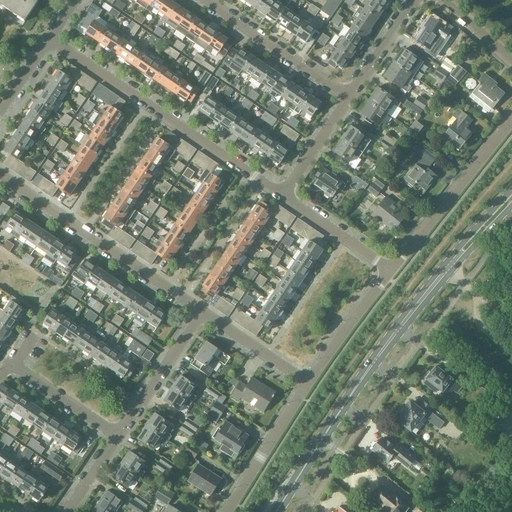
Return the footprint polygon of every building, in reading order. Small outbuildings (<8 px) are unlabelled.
[(0,0),(0,5),(25,22),(38,3),(33,0),(0,0)] [(152,0),(137,0),(136,3),(146,9),(152,0)] [(154,9),(159,12),(166,0),(152,0),(146,9),(151,13),(154,9)] [(166,0),(159,12),(164,16),(161,20),(166,24),(178,6),(174,3),(175,2),(172,0),(166,0)] [(247,0),(246,3),(256,9),(262,0),(247,0)] [(276,2),(272,0),(262,0),(256,9),(266,16),(276,2)] [(364,10),(378,20),(385,10),(370,0),(364,0),(362,3),(367,6),(364,10)] [(370,0),(385,10),(391,0),(370,0)] [(337,8),(327,1),(324,6),(334,13),(337,8)] [(276,2),(266,16),(276,23),(286,9),(276,2)] [(105,27),(96,21),(103,12),(92,4),(78,24),(88,31),(86,34),(96,41),(105,27)] [(307,11),(311,14),(315,8),(311,5),(307,11)] [(188,13),(178,6),(166,24),(176,30),(188,13)] [(324,6),(320,11),(330,18),(334,13),(324,6)] [(319,10),(315,8),(311,14),(315,17),(319,10)] [(296,15),(286,9),(276,23),(286,30),(296,15)] [(364,10),(357,20),(371,29),(378,20),(364,10)] [(198,19),(188,13),(176,30),(185,37),(198,19)] [(286,30),(296,36),(305,22),(296,15),(286,30)] [(146,19),(142,16),(137,22),(142,25),(146,19)] [(435,52),(443,41),(446,42),(450,37),(447,35),(451,30),(446,27),(445,27),(430,17),(426,23),(428,24),(417,41),(430,50),(431,49),(435,52)] [(185,37),(195,44),(208,26),(198,19),(185,37)] [(371,29),(357,20),(350,30),(364,40),(371,29)] [(132,21),(132,22),(128,27),(132,30),(136,24),(132,21)] [(305,22),(296,36),(306,43),(315,29),(305,22)] [(96,41),(106,47),(118,30),(108,24),(105,27),(96,41)] [(127,37),(116,54),(120,57),(119,59),(125,62),(135,48),(128,43),(133,36),(134,36),(140,27),(136,24),(132,30),(127,37)] [(217,33),(208,26),(195,44),(205,51),(217,33)] [(153,33),(157,36),(162,30),(157,27),(153,33)] [(127,37),(118,30),(106,47),(116,54),(127,37)] [(362,44),(364,40),(350,30),(344,40),(359,51),(363,44),(362,44)] [(213,49),(219,53),(224,57),(231,47),(225,43),(228,40),(227,39),(228,38),(223,34),(222,36),(217,33),(205,51),(210,54),(213,49)] [(334,48),(351,59),(354,55),(355,56),(359,51),(344,40),(340,37),(333,47),(335,48),(334,48)] [(186,46),(181,43),(177,49),(182,52),(186,46)] [(135,48),(125,62),(131,66),(131,65),(136,68),(147,50),(138,44),(135,48)] [(164,52),(172,57),(176,51),(168,46),(164,52)] [(239,74),(242,70),(252,56),(248,53),(248,51),(243,47),(239,53),(233,49),(223,63),(239,74)] [(351,59),(334,48),(331,53),(334,54),(327,64),(335,69),(337,66),(342,70),(343,68),(344,69),(351,59)] [(394,64),(414,77),(423,63),(404,49),(398,58),(396,57),(393,61),(394,63),(394,64)] [(157,57),(147,50),(136,68),(140,71),(139,72),(145,76),(157,57)] [(180,54),(176,51),(172,57),(176,60),(180,54)] [(193,60),(197,62),(201,57),(197,54),(193,60)] [(256,58),(252,56),(242,70),(252,77),(263,61),(257,57),(256,58)] [(151,78),(156,81),(165,68),(167,64),(157,57),(145,76),(150,80),(151,78)] [(444,62),(441,67),(450,73),(453,68),(455,69),(457,66),(446,58),(443,62),(444,62)] [(268,65),(263,61),(252,77),(249,81),(259,87),(262,83),(272,69),(267,66),(268,65)] [(192,71),(196,65),(191,62),(187,68),(192,71)] [(408,85),(414,77),(394,64),(384,78),(388,80),(387,81),(391,83),(392,83),(406,93),(410,86),(408,85)] [(58,71),(51,81),(65,91),(66,90),(70,93),(77,84),(75,82),(70,79),(77,69),(71,65),(64,75),(58,71)] [(458,65),(450,75),(458,82),(466,72),(458,65)] [(434,75),(443,81),(448,73),(439,67),(434,75)] [(165,89),(174,75),(165,68),(156,81),(160,84),(159,86),(165,89)] [(216,74),(221,78),(226,72),(220,68),(216,74)] [(82,72),(77,69),(70,79),(75,82),(82,72)] [(262,83),(266,86),(266,87),(266,89),(269,91),(270,91),(271,90),(272,90),(282,75),(277,71),(276,72),(272,69),(262,83)] [(174,75),(165,89),(170,93),(171,92),(175,95),(184,81),(185,82),(188,78),(177,71),(175,75),(174,75)] [(75,82),(77,84),(80,86),(87,76),(82,72),(75,82)] [(199,82),(204,86),(211,76),(206,72),(199,82)] [(497,84),(484,74),(478,82),(480,84),(470,97),(489,112),(492,109),(504,94),(495,86),(497,84)] [(282,75),(272,90),(282,97),(291,83),(287,80),(288,78),(282,75)] [(80,86),(85,89),(92,79),(87,76),(80,86)] [(214,77),(206,89),(211,92),(219,81),(214,77)] [(97,83),(92,79),(85,89),(90,93),(97,83)] [(236,79),(231,86),(236,89),(240,82),(236,79)] [(51,81),(45,91),(59,101),(65,91),(51,81)] [(196,87),(195,88),(185,82),(184,81),(175,95),(180,98),(179,99),(185,103),(187,100),(191,103),(200,89),(196,87)] [(296,86),(291,83),(282,97),(291,104),(292,104),(302,88),(296,84),(296,86)] [(92,94),(97,98),(104,88),(99,84),(92,94)] [(402,104),(397,101),(378,87),(368,101),(387,115),(392,118),(402,104)] [(97,98),(102,101),(109,91),(104,88),(97,98)] [(234,91),(230,88),(225,94),(230,98),(234,91)] [(308,92),(302,88),(292,104),(291,104),(289,107),(299,114),(311,96),(307,93),(308,92)] [(209,118),(213,112),(219,103),(222,99),(217,96),(214,100),(209,96),(212,93),(211,92),(206,89),(201,97),(206,101),(199,112),(205,116),(206,115),(209,118)] [(247,96),(251,99),(255,93),(251,90),(247,96)] [(52,111),(59,101),(45,91),(38,101),(52,111)] [(114,94),(109,91),(102,101),(107,105),(114,94)] [(79,94),(76,98),(83,103),(86,99),(79,94)] [(107,105),(110,106),(112,108),(119,98),(114,94),(107,105)] [(321,103),(311,96),(299,114),(304,117),(306,114),(312,117),(316,111),(317,112),(322,105),(320,105),(321,103)] [(423,111),(428,103),(419,97),(414,104),(423,111)] [(80,107),(83,103),(76,98),(73,102),(80,107)] [(126,102),(119,98),(112,108),(119,112),(126,102)] [(245,108),(250,101),(245,98),(241,105),(243,107),(240,111),(237,109),(234,113),(229,110),(220,124),(229,131),(239,117),(239,116),(245,108)] [(403,105),(414,112),(419,116),(422,111),(407,100),(403,105)] [(30,110),(31,111),(33,112),(45,121),(52,111),(38,101),(36,104),(34,103),(30,110)] [(95,105),(88,101),(85,104),(92,109),(95,105)] [(250,101),(245,108),(249,111),(254,104),(250,101)] [(387,115),(368,101),(359,114),(366,118),(364,121),(371,125),(373,123),(379,127),(387,115)] [(229,110),(219,103),(213,112),(209,118),(220,124),(229,110)] [(92,109),(85,104),(83,109),(90,113),(92,109)] [(271,113),(275,107),(271,104),(267,110),(271,113)] [(103,117),(117,126),(124,116),(119,112),(112,108),(110,106),(103,117)] [(458,109),(454,112),(452,116),(456,120),(445,133),(450,137),(446,142),(458,151),(473,133),(466,127),(467,125),(468,126),(472,121),(458,109)] [(45,121),(33,112),(31,111),(24,121),(43,133),(46,128),(42,126),(45,121)] [(261,119),(265,122),(270,115),(265,112),(261,119)] [(65,114),(62,118),(69,123),(72,119),(65,114)] [(277,120),(270,115),(265,122),(272,127),(277,120)] [(117,126),(103,117),(96,127),(110,136),(117,126)] [(229,131),(239,138),(249,123),(239,117),(229,131)] [(287,124),(291,126),(295,120),(291,117),(287,124)] [(60,122),(67,127),(69,123),(62,118),(60,122)] [(74,120),(72,124),(79,129),(82,125),(74,120)] [(299,122),(295,120),(291,126),(295,129),(299,122)] [(24,121),(18,131),(32,141),(32,140),(36,143),(43,133),(24,121)] [(416,121),(408,130),(418,138),(425,128),(416,121)] [(239,138),(249,145),(259,130),(249,123),(239,138)] [(76,133),(79,129),(72,124),(69,128),(76,133)] [(281,132),(285,135),(289,129),(285,126),(281,132)] [(110,136),(96,127),(90,136),(104,146),(110,136)] [(341,139),(363,153),(366,148),(362,145),(367,138),(351,127),(350,127),(351,128),(346,134),(347,135),(344,140),(341,138),(341,139)] [(299,135),(289,129),(285,135),(295,142),(299,135)] [(249,145),(259,152),(269,137),(259,130),(249,145)] [(18,131),(11,141),(25,150),(32,141),(18,131)] [(169,161),(176,151),(174,150),(170,146),(176,136),(170,132),(163,142),(158,138),(151,148),(165,158),(169,161)] [(79,144),(83,146),(97,156),(104,146),(90,136),(86,133),(79,144)] [(52,134),(49,138),(56,142),(59,138),(52,134)] [(383,140),(395,148),(399,142),(387,134),(383,140)] [(176,136),(170,146),(174,150),(181,140),(176,136)] [(259,152),(269,158),(279,144),(269,137),(259,152)] [(53,146),(56,142),(49,138),(46,142),(53,146)] [(363,153),(341,139),(343,140),(340,145),(339,144),(334,151),(333,152),(338,155),(334,162),(348,171),(350,167),(352,169),(356,168),(359,163),(359,159),(363,153)] [(61,140),(59,144),(66,149),(68,145),(61,140)] [(176,151),(180,153),(186,143),(181,140),(174,150),(176,151)] [(395,148),(383,140),(379,145),(391,153),(395,148)] [(18,161),(25,150),(11,141),(4,151),(9,155),(3,165),(9,169),(16,159),(18,161)] [(180,153),(185,157),(191,147),(186,143),(180,153)] [(63,153),(66,149),(59,144),(56,148),(63,153)] [(279,144),(269,158),(279,165),(289,151),(279,144)] [(83,146),(76,156),(90,166),(97,156),(83,146)] [(189,160),(196,150),(191,147),(185,157),(189,160)] [(151,148),(144,158),(158,168),(165,158),(151,148)] [(418,151),(410,160),(417,166),(405,181),(413,187),(410,191),(416,184),(425,192),(426,191),(424,190),(436,176),(437,178),(437,177),(428,169),(427,171),(424,168),(430,161),(418,151)] [(204,155),(199,152),(192,162),(197,165),(204,155)] [(38,154),(35,158),(42,162),(45,158),(38,154)] [(202,169),(209,159),(204,155),(197,165),(202,169)] [(76,156),(69,166),(84,176),(90,166),(76,156)] [(40,166),(42,162),(35,158),(33,162),(40,166)] [(151,178),(158,168),(144,158),(137,168),(151,178)] [(9,169),(14,172),(21,163),(18,161),(16,159),(9,169)] [(205,170),(207,172),(214,162),(209,159),(202,169),(205,170)] [(48,160),(45,164),(52,169),(55,165),(48,160)] [(178,161),(175,165),(182,170),(185,166),(178,161)] [(207,172),(212,175),(219,166),(214,162),(207,172)] [(14,172),(19,176),(26,166),(21,163),(14,172)] [(49,173),(52,169),(45,164),(42,168),(49,173)] [(180,174),(182,170),(175,165),(173,169),(180,174)] [(19,176),(24,179),(31,169),(26,166),(19,176)] [(62,168),(58,173),(77,186),(84,176),(69,166),(66,171),(62,168)] [(188,167),(185,172),(192,177),(195,172),(188,167)] [(137,168),(130,178),(144,188),(148,182),(152,185),(156,180),(151,178),(137,168)] [(36,173),(31,169),(24,179),(29,183),(36,173)] [(203,184),(216,193),(224,183),(222,182),(223,181),(218,178),(217,179),(212,175),(207,172),(205,170),(198,180),(203,184)] [(338,189),(342,192),(346,185),(342,182),(324,170),(315,184),(315,185),(316,184),(324,189),(323,190),(325,191),(324,193),(324,195),(328,197),(330,197),(331,195),(332,196),(338,189)] [(192,177),(185,172),(182,175),(190,180),(192,177)] [(77,186),(58,173),(55,178),(59,181),(56,186),(58,188),(70,196),(77,186)] [(386,183),(376,174),(371,181),(373,183),(367,191),(375,197),(386,183)] [(32,184),(36,187),(43,178),(38,175),(32,184)] [(351,184),(363,193),(368,185),(356,177),(351,184)] [(36,187),(41,191),(48,181),(43,178),(36,187)] [(138,198),(144,188),(130,178),(123,188),(138,198)] [(41,191),(46,194),(53,185),(48,181),(41,191)] [(165,181),(162,185),(169,190),(172,186),(165,181)] [(216,193),(203,184),(196,194),(210,203),(216,193)] [(58,188),(56,186),(53,185),(46,194),(51,198),(58,188)] [(159,189),(166,194),(169,190),(162,185),(159,189)] [(174,187),(171,192),(179,197),(182,192),(174,187)] [(123,188),(117,198),(131,208),(138,198),(123,188)] [(179,197),(171,192),(169,195),(176,200),(179,197)] [(189,204),(203,213),(210,203),(196,194),(189,204)] [(386,196),(371,215),(377,221),(374,225),(377,228),(378,227),(374,225),(378,220),(393,232),(406,216),(397,209),(399,207),(386,196)] [(113,204),(110,208),(128,220),(132,216),(127,213),(131,208),(117,198),(116,197),(112,203),(113,204)] [(151,201),(148,205),(155,210),(158,206),(151,201)] [(10,208),(3,203),(0,207),(0,216),(3,218),(10,208)] [(264,225),(271,215),(269,214),(272,209),(261,203),(259,207),(257,206),(250,216),(264,225)] [(182,214),(196,223),(203,213),(189,204),(182,214)] [(276,204),(272,209),(269,214),(271,215),(274,217),(281,207),(276,204)] [(153,214),(155,210),(148,205),(146,209),(153,214)] [(161,207),(158,211),(165,216),(168,212),(161,207)] [(274,217),(279,221),(286,211),(281,207),(274,217)] [(117,228),(121,222),(126,225),(128,220),(110,208),(103,218),(115,226),(117,228)] [(146,211),(143,216),(149,220),(152,215),(146,211)] [(165,216),(158,211),(155,215),(163,220),(165,216)] [(279,221),(284,224),(291,214),(286,211),(279,221)] [(1,227),(15,236),(26,219),(16,212),(11,219),(8,217),(1,227)] [(182,214),(175,223),(189,233),(196,223),(182,214)] [(296,217),(291,214),(284,224),(289,227),(296,217)] [(146,224),(149,220),(143,216),(140,220),(146,224)] [(250,216),(243,226),(257,235),(264,225),(250,216)] [(26,219),(15,236),(19,239),(21,236),(27,240),(36,226),(26,219)] [(296,232),(303,222),(298,219),(291,229),(296,232)] [(138,221),(135,225),(142,230),(145,225),(138,221)] [(301,236),(308,226),(303,222),(296,232),(301,236)] [(183,243),(189,233),(175,223),(169,233),(183,243)] [(139,233),(142,230),(135,225),(132,229),(139,233)] [(46,233),(36,226),(27,240),(37,247),(46,233)] [(120,230),(117,228),(115,226),(108,236),(113,240),(120,230)] [(236,236),(250,245),(257,235),(243,226),(236,236)] [(308,226),(301,236),(306,239),(313,229),(308,226)] [(147,227),(144,231),(151,236),(154,232),(147,227)] [(275,233),(282,237),(285,233),(278,228),(275,233)] [(302,251),(316,261),(323,251),(316,245),(317,243),(318,244),(324,236),(313,229),(306,239),(309,241),(302,251)] [(113,240),(118,243),(125,233),(120,230),(113,240)] [(151,236),(144,231),(142,235),(149,240),(151,236)] [(37,247),(47,254),(56,239),(46,233),(37,247)] [(118,243),(123,247),(130,237),(125,233),(118,243)] [(161,236),(158,240),(176,253),(183,243),(169,233),(165,239),(161,236)] [(279,241),(282,237),(275,233),(272,236),(279,241)] [(287,235),(284,239),(291,244),(294,240),(287,235)] [(236,236),(230,246),(244,255),(250,245),(236,236)] [(130,237),(123,247),(128,250),(135,240),(130,237)] [(54,264),(56,260),(66,246),(56,239),(47,254),(44,258),(54,264)] [(291,244),(284,239),(282,243),(289,248),(291,244)] [(2,247),(5,250),(10,243),(6,240),(2,247)] [(169,263),(176,253),(158,240),(155,245),(159,248),(155,253),(169,263)] [(136,255),(142,245),(137,242),(130,252),(136,255)] [(14,245),(10,243),(5,250),(10,252),(14,245)] [(141,259),(147,249),(142,245),(136,255),(141,259)] [(64,270),(69,273),(76,262),(72,259),(76,253),(66,246),(56,260),(66,267),(64,270)] [(223,256),(237,265),(244,255),(230,246),(223,256)] [(145,262),(152,252),(147,249),(141,259),(145,262)] [(261,253),(268,257),(271,253),(264,249),(261,253)] [(295,261),(309,271),(316,261),(302,251),(295,261)] [(150,265),(157,255),(152,252),(145,262),(150,265)] [(21,260),(25,263),(30,256),(26,253),(21,260)] [(265,261),(268,257),(261,253),(258,256),(265,261)] [(273,255),(271,259),(278,264),(281,260),(273,255)] [(34,259),(30,256),(25,263),(29,266),(34,259)] [(223,256),(216,266),(230,275),(237,265),(223,256)] [(278,264),(271,259),(268,263),(275,268),(278,264)] [(87,281),(96,267),(86,260),(77,274),(87,281)] [(288,271),(302,281),(309,271),(295,261),(288,271)] [(224,285),(230,275),(216,266),(210,276),(224,285)] [(41,274),(45,277),(50,269),(46,267),(41,274)] [(87,281),(97,288),(106,274),(96,267),(87,281)] [(54,272),(50,269),(45,277),(49,279),(54,272)] [(248,272),(255,277),(258,273),(250,269),(248,272)] [(282,281),(296,291),(302,281),(288,271),(282,281)] [(252,281),(255,277),(248,272),(245,276),(252,281)] [(106,274),(97,288),(107,295),(116,280),(106,274)] [(260,275),(257,279),(264,284),(267,280),(260,275)] [(228,288),(224,285),(210,276),(203,286),(204,287),(201,291),(211,298),(214,294),(217,295),(220,290),(225,293),(228,288)] [(54,278),(52,281),(61,287),(63,284),(54,278)] [(264,284),(257,279),(255,283),(262,288),(264,284)] [(107,295),(117,301),(126,287),(116,280),(107,295)] [(275,291),(289,301),(296,291),(282,281),(275,291)] [(72,295),(76,297),(81,290),(77,287),(72,295)] [(117,301),(127,308),(136,294),(126,287),(117,301)] [(237,288),(234,292),(241,297),(244,293),(237,288)] [(84,293),(81,290),(76,297),(80,300),(84,293)] [(282,311),(282,310),(289,301),(275,291),(268,301),(282,311)] [(241,297),(234,292),(232,296),(239,301),(241,297)] [(127,308),(136,315),(146,300),(136,294),(127,308)] [(207,304),(213,307),(219,297),(217,295),(214,294),(211,298),(207,304)] [(247,295),(244,299),(251,304),(254,300),(247,295)] [(21,302),(12,296),(11,296),(13,297),(4,311),(4,312),(19,322),(22,318),(21,317),(25,311),(18,306),(21,302)] [(65,304),(69,307),(74,300),(70,297),(65,304)] [(218,311),(224,301),(219,297),(213,307),(218,311)] [(251,304),(244,299),(241,303),(248,307),(251,304)] [(78,302),(74,300),(69,307),(73,309),(78,302)] [(136,315),(146,321),(156,307),(146,300),(136,315)] [(91,308),(95,311),(100,304),(96,301),(91,308)] [(218,311),(223,314),(229,304),(224,301),(218,311)] [(261,311),(275,321),(278,316),(279,317),(283,311),(282,310),(282,311),(268,301),(261,311)] [(104,306),(100,304),(95,311),(99,313),(104,306)] [(234,308),(229,304),(223,314),(228,317),(234,308)] [(156,307),(146,321),(156,328),(161,321),(163,323),(168,316),(165,315),(166,314),(156,307)] [(0,308),(0,323),(11,331),(15,325),(17,326),(19,322),(4,312),(4,311),(0,308)] [(43,323),(53,330),(63,316),(53,309),(43,323)] [(235,322),(242,312),(237,309),(230,319),(235,322)] [(85,318),(89,320),(94,313),(90,310),(85,318)] [(275,321),(261,311),(254,321),(262,326),(269,331),(275,321)] [(235,322),(240,326),(247,316),(242,312),(235,322)] [(98,316),(94,313),(89,320),(93,323),(98,316)] [(111,322),(115,324),(120,317),(116,314),(111,322)] [(63,316),(53,330),(63,337),(73,323),(63,316)] [(240,326),(245,329),(252,319),(247,316),(240,326)] [(124,320),(120,317),(115,324),(119,327),(124,320)] [(254,321),(252,319),(245,329),(256,336),(262,326),(254,321)] [(63,337),(73,344),(86,325),(81,322),(78,326),(73,323),(63,337)] [(0,338),(5,341),(11,331),(0,323),(0,338)] [(105,331),(109,334),(114,326),(110,324),(105,331)] [(73,344),(83,350),(96,332),(86,325),(73,344)] [(113,336),(118,329),(114,326),(109,334),(113,336)] [(131,335),(135,338),(140,331),(136,328),(131,335)] [(152,339),(140,331),(135,338),(148,346),(152,339)] [(83,350),(93,357),(106,339),(96,332),(83,350)] [(129,347),(133,340),(129,337),(125,344),(129,347)] [(93,357),(103,364),(115,346),(106,339),(93,357)] [(133,340),(129,347),(141,356),(146,349),(133,340)] [(209,376),(219,361),(225,365),(231,357),(218,349),(207,341),(195,359),(196,360),(193,365),(191,363),(190,363),(209,376)] [(115,346),(103,364),(113,371),(122,357),(122,356),(125,352),(115,346)] [(154,355),(147,350),(142,357),(149,362),(154,355)] [(122,357),(113,371),(123,377),(123,376),(127,379),(136,367),(132,364),(132,363),(122,357)] [(455,382),(436,367),(431,374),(430,373),(426,378),(428,379),(427,380),(424,384),(436,393),(438,389),(448,397),(453,390),(458,393),(464,384),(457,379),(455,382)] [(172,389),(173,390),(192,402),(196,397),(192,394),(196,387),(181,376),(172,389)] [(273,395),(275,393),(252,378),(246,387),(240,383),(231,396),(238,401),(240,398),(249,404),(253,398),(257,400),(254,407),(263,412),(272,398),(273,398),(274,396),(273,395)] [(0,386),(0,402),(3,405),(12,390),(2,384),(0,386)] [(221,394),(209,385),(205,391),(217,399),(221,394)] [(490,395),(482,388),(477,396),(485,402),(490,395)] [(173,390),(172,389),(164,402),(179,412),(184,405),(189,408),(192,402),(173,390)] [(12,390),(3,405),(13,411),(22,397),(12,390)] [(13,411),(23,418),(32,404),(22,397),(13,411)] [(206,417),(216,423),(225,407),(216,401),(206,417)] [(424,404),(420,410),(415,406),(415,407),(410,403),(405,409),(403,409),(400,414),(400,416),(397,420),(414,433),(424,419),(439,430),(445,423),(428,410),(429,408),(424,404)] [(32,404),(23,418),(32,425),(42,411),(32,404)] [(40,436),(43,432),(42,432),(52,417),(42,411),(32,425),(38,428),(35,432),(40,436)] [(146,427),(148,427),(167,440),(171,435),(166,432),(171,425),(155,414),(146,427)] [(43,432),(52,438),(62,424),(52,417),(42,432),(43,432)] [(184,424),(196,432),(199,427),(187,419),(184,424)] [(212,438),(237,453),(248,436),(226,422),(221,430),(218,428),(212,438)] [(52,438),(62,445),(72,431),(62,424),(52,438)] [(192,438),(196,432),(184,424),(180,429),(192,438)] [(7,432),(12,434),(16,427),(12,425),(7,432)] [(12,434),(15,437),(20,430),(16,427),(12,434)] [(148,427),(146,427),(138,439),(154,450),(159,443),(163,446),(167,440),(148,427)] [(72,431),(62,445),(72,452),(82,438),(72,431)] [(1,441),(5,444),(10,437),(6,434),(1,441)] [(9,446),(13,439),(10,437),(5,444),(9,446)] [(27,445),(31,448),(36,441),(32,438),(27,445)] [(417,459),(400,445),(396,450),(393,448),(394,447),(386,442),(382,439),(378,444),(376,444),(372,448),(373,450),(372,451),(389,464),(392,459),(396,462),(400,457),(411,466),(417,459)] [(31,448),(35,451),(40,443),(36,441),(31,448)] [(194,459),(199,451),(189,444),(184,453),(194,459)] [(21,455),(25,457),(30,450),(26,448),(21,455)] [(1,449),(0,450),(0,472),(12,456),(1,449)] [(33,453),(30,450),(25,457),(29,460),(33,453)] [(121,464),(122,465),(141,478),(145,473),(140,470),(145,462),(129,451),(121,464)] [(47,459),(51,461),(56,454),(52,452),(47,459)] [(56,454),(51,461),(55,464),(57,466),(62,459),(59,457),(56,454)] [(21,462),(12,456),(0,472),(0,475),(9,481),(21,462)] [(159,462),(171,470),(175,465),(162,457),(159,462)] [(45,471),(49,464),(46,461),(41,468),(45,471)] [(18,487),(19,488),(28,474),(23,470),(26,465),(21,462),(9,481),(12,483),(11,485),(17,489),(18,487)] [(167,476),(171,470),(159,462),(155,467),(167,476)] [(64,474),(49,464),(45,471),(59,480),(64,474)] [(122,465),(121,464),(112,477),(128,487),(133,480),(138,483),(141,478),(122,465)] [(211,495),(221,480),(198,466),(188,481),(211,495)] [(29,472),(28,474),(19,488),(29,495),(41,476),(37,473),(36,474),(29,472)] [(46,479),(41,476),(29,495),(39,501),(42,496),(43,497),(44,496),(43,495),(48,487),(43,484),(46,479)] [(167,503),(173,493),(162,486),(156,496),(167,503)] [(386,511),(404,511),(402,510),(406,505),(397,499),(382,488),(374,500),(376,501),(375,503),(378,505),(380,504),(388,510),(386,511)] [(120,511),(119,511),(124,505),(122,503),(123,502),(107,490),(91,511),(120,511)] [(133,501),(145,509),(150,503),(137,495),(133,501)] [(133,501),(132,500),(128,507),(135,511),(143,511),(145,509),(133,501)] [(420,504),(414,511),(430,511),(420,503),(420,504)]
